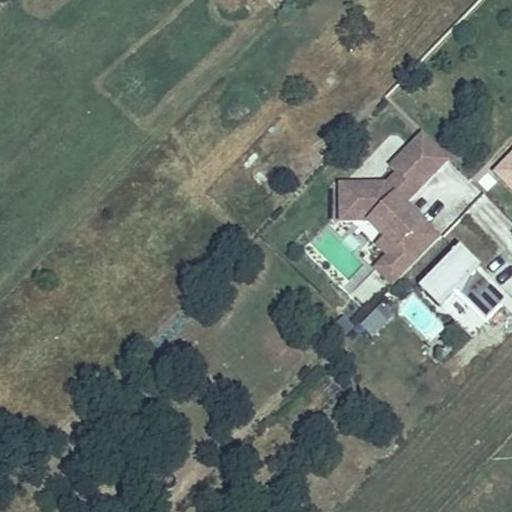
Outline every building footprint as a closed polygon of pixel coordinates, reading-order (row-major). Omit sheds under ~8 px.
[(438,169),(413,144),(400,156),(426,182),(438,169)] [(237,165),(257,186),(277,166),(257,145),(237,165)] [(511,147),(489,171),(511,193),(511,147)] [(341,214),(357,230),(371,245),(387,262),(380,269),(375,263),(362,276),(378,293),(426,247),(384,204),(395,194),(404,202),(426,182),(400,156),(379,177),(385,183),(374,194),(342,193),(341,214)] [(457,171),(434,196),(459,218),(482,192),(457,171)] [(341,214),(342,193),(329,192),(327,229),(357,230),(341,214)] [(387,262),(371,245),(364,252),(375,263),(380,269),(387,262)] [(495,311),(446,261),(413,294),(433,315),(445,302),(474,332),(491,315),(495,311)] [(381,301),(359,325),(371,337),(394,313),(381,301)] [(511,330),(511,327),(495,311),(491,315),(509,333),(511,330)] [(335,373),(357,351),(346,341),(325,362),(335,373)] [(305,375),(315,365),(305,355),(295,365),(305,375)]
